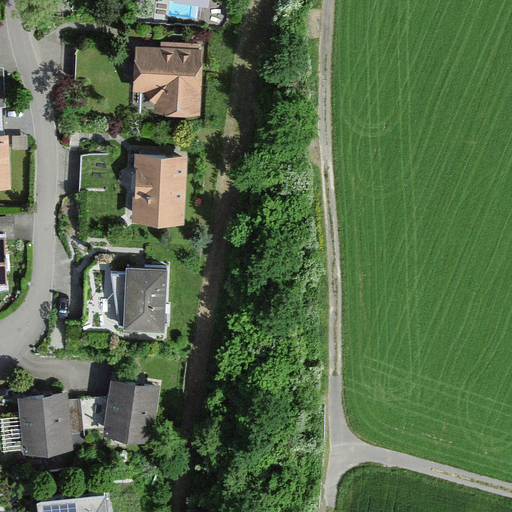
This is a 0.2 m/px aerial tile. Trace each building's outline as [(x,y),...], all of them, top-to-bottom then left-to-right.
[(152,112),(198,113),(199,46),(128,45),(128,94),(152,94),(152,112)] [(127,220),(183,221),(184,155),(128,154),(127,220)] [(161,331),(162,269),(118,269),(117,330),(161,331)] [(158,386),(106,381),(100,438),(153,443),(158,386)] [(68,448),(62,393),(13,398),(20,454),(68,448)] [(27,496),(29,511),(101,511),(98,491),(27,496)]
